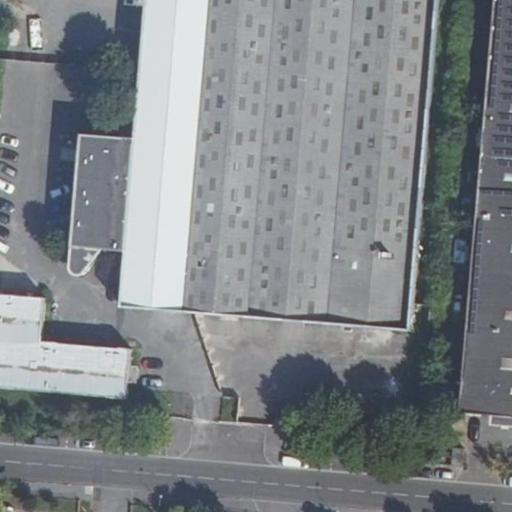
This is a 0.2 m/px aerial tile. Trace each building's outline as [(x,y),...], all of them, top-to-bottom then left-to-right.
[(123,246),(117,302),(406,326),(435,0),(145,0),(133,138),(79,134),(66,266),(72,275),(77,275),(83,269),(96,244),(123,246)] [(511,0),(499,0),(464,410),(511,414),(511,0)] [(45,296),(0,292),(0,385),(125,397),(130,347),(41,338),(45,296)] [(218,403),(217,415),(228,416),(230,404),(218,403)] [(469,448),(456,447),(454,465),(467,466),(469,448)] [(9,483),(0,483),(0,491),(7,492),(9,483)]
